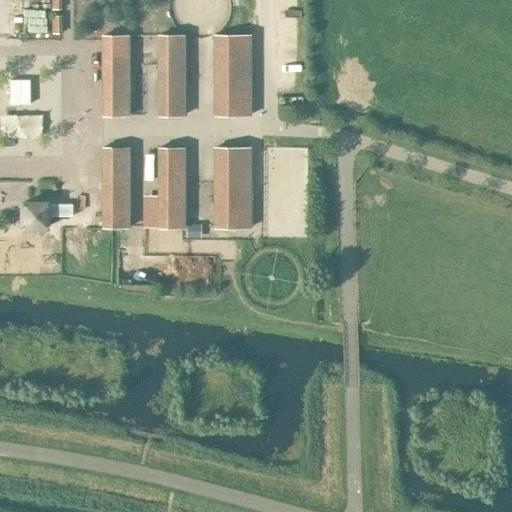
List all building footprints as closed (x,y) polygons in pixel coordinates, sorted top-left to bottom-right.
[(59,0),(51,0),(51,9),(60,9),(59,0)] [(60,17),(51,17),(51,33),(60,33),(60,17)] [(182,115),(182,35),(158,35),(158,115),(182,115)] [(248,35),(214,35),(214,115),(248,115),(248,35)] [(102,116),(126,116),(126,36),(102,36),(102,116)] [(126,228),(126,148),(102,147),(102,227),(126,228)] [(158,228),(182,228),(182,148),(158,148),(158,228)] [(248,148),(214,148),(214,228),(248,228),(248,148)] [(45,227),(45,203),(21,203),(21,227),(45,227)]
